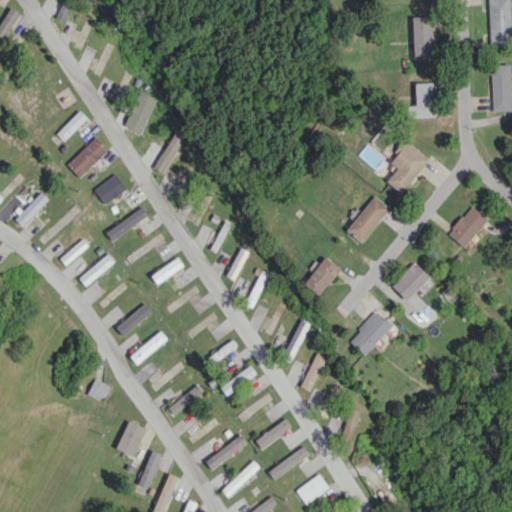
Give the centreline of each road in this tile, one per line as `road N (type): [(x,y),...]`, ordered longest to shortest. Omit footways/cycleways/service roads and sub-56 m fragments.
road 1 (residential): [(372,511),(28,0),(29,251),(71,293),(217,511)]
road 2 (residential): [(461,0),(470,162),(511,200)]
road 3 (residential): [(470,162),(366,294)]
